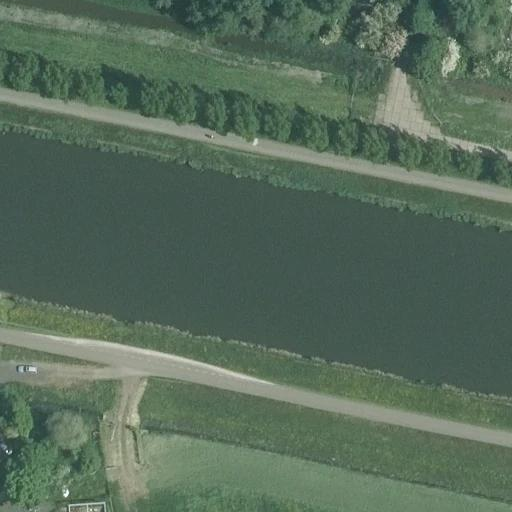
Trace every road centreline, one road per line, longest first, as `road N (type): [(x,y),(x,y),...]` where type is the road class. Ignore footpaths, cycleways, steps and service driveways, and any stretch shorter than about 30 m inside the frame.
road 1 (tertiary): [(511,439),(0,335)]
road 2 (unclassified): [(511,197),(0,97)]
road 3 (track): [(390,107),(196,50)]
